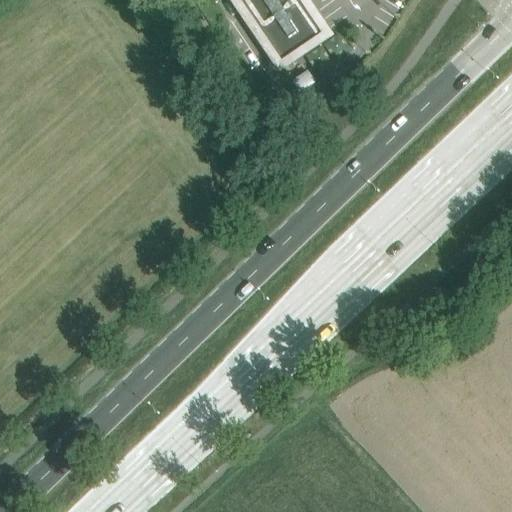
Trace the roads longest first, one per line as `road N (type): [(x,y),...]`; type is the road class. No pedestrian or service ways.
road 1 (primary): [(511,17),(7,511)]
road 2 (primary): [(103,511),(511,134)]
